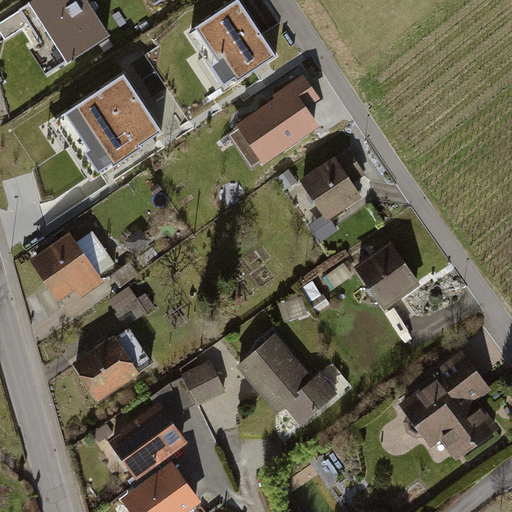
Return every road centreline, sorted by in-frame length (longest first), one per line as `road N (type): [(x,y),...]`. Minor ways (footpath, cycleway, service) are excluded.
road 1 (residential): [(285,0),(511,339)]
road 2 (tertiary): [(0,303),(59,511)]
